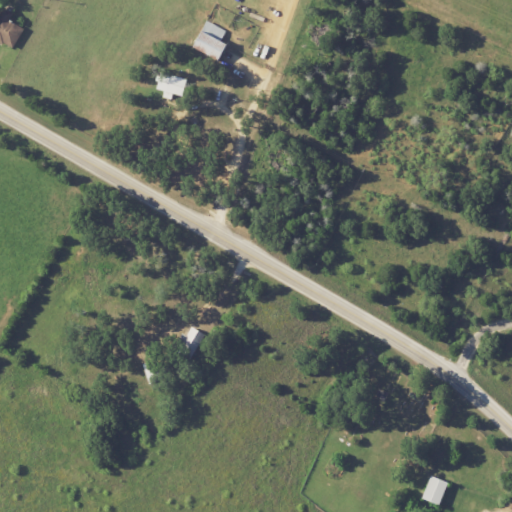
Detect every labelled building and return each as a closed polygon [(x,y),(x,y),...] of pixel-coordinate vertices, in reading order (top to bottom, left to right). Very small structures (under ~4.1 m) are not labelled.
[(0,16),(0,42),(13,50),(25,29),(10,20),(14,14),(4,9),(0,16)] [(226,32),(206,21),(191,47),(220,63),(230,45),(221,40),(226,32)] [(185,95),(188,78),(161,74),(158,91),(185,95)] [(162,381),(158,361),(144,364),(148,384),(162,381)] [(450,483),(432,476),(423,500),(442,507),(450,483)]
